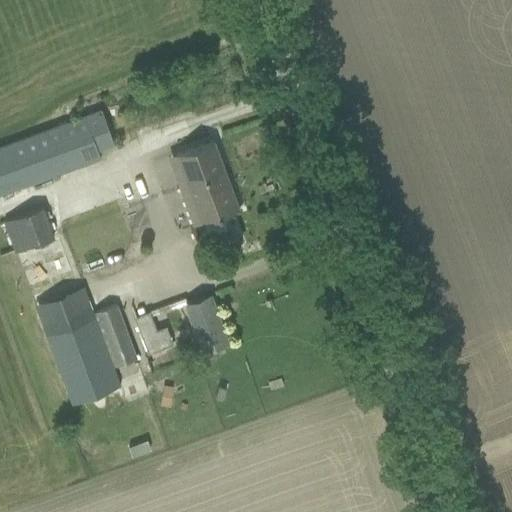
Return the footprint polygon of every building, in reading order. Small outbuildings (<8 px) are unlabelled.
[(101,108),(0,145),(0,195),(101,158),(98,151),(114,145),(101,108)] [(266,123),(258,126),(261,133),(268,130),(266,123)] [(239,209),(214,140),(176,155),(187,185),(180,187),(194,226),(239,209)] [(14,249),(15,252),(54,237),(42,206),(3,221),(14,249)] [(186,303),(203,350),(227,342),(210,295),(186,303)] [(87,298),(39,316),(72,403),(121,384),(114,366),(138,357),(117,302),(93,311),(87,298)] [(148,353),(163,347),(156,329),(141,336),(148,353)] [(162,395),(160,405),(170,406),(171,396),(162,395)] [(460,406),(456,413),(464,417),(467,410),(460,406)]
